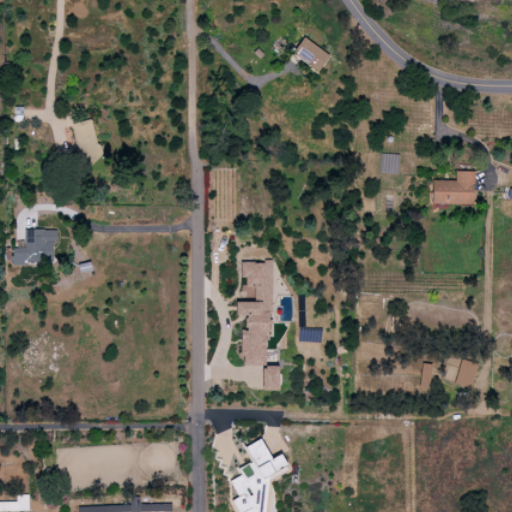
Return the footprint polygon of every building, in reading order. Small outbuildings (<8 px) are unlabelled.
[(318,70),(328,54),(301,38),(291,54),(318,70)] [(71,123),(80,163),(99,158),(90,119),(71,123)] [(431,180),(430,203),(471,204),(472,171),(454,171),(454,180),(431,180)] [(23,229),(23,248),(11,248),(11,264),(53,263),(52,229),(23,229)] [(267,365),(269,262),(240,261),(240,277),(244,277),(244,287),(253,287),(253,302),(235,302),(234,315),(244,315),(244,330),(240,330),(239,365),(267,365)] [(472,387),(475,362),(457,360),(455,385),(472,387)] [(428,388),(430,364),(420,363),(418,387),(428,388)] [(277,366),(261,366),(261,390),(277,390),(277,366)] [(245,511),(265,478),(286,469),(280,454),(269,459),(260,439),(243,446),(250,462),(236,468),(239,475),(228,480),(236,497),(231,500),(236,511),(245,511)] [(27,495),(15,495),(15,501),(0,501),(0,510),(27,509),(27,495)] [(129,505),(76,506),(76,511),(169,511),(169,503),(138,504),(138,496),(129,497),(129,505)]
